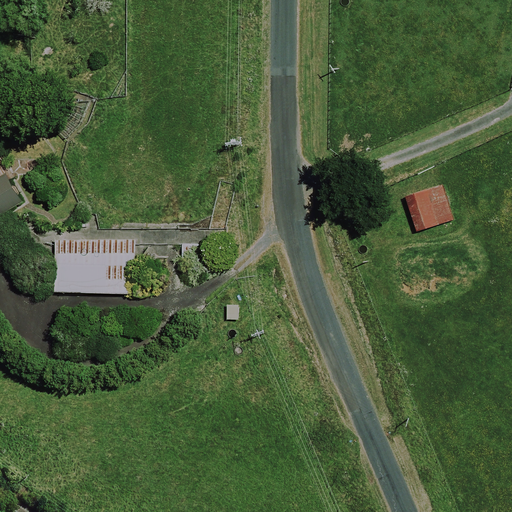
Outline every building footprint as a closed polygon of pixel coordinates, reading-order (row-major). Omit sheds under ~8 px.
[(0,179),(0,216),(24,204),(8,175),(0,179)] [(440,186),(401,200),(414,236),(453,221),(440,186)] [(133,295),(135,242),(56,240),(54,293),(133,295)] [(203,244),(181,244),(181,261),(203,261),(203,244)] [(242,325),(242,306),(222,306),(223,325),(242,325)]
